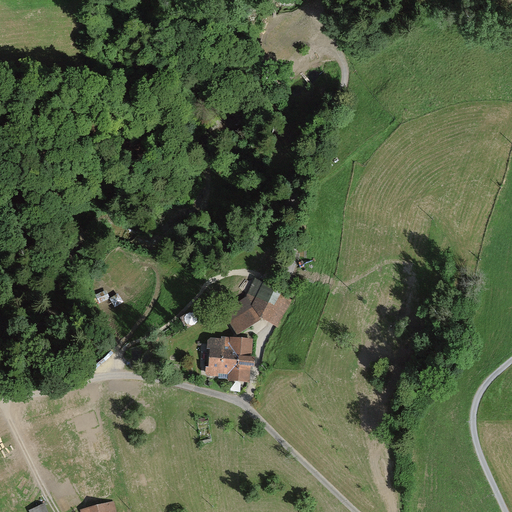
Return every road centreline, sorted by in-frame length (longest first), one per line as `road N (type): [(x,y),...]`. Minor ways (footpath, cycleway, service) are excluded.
road 1 (track): [(0,394),(124,376),(226,399),(354,511)]
road 2 (track): [(0,110),(91,128),(227,70)]
road 3 (track): [(508,511),(473,423),(488,382),(511,360)]
road 4 (track): [(57,511),(0,400)]
